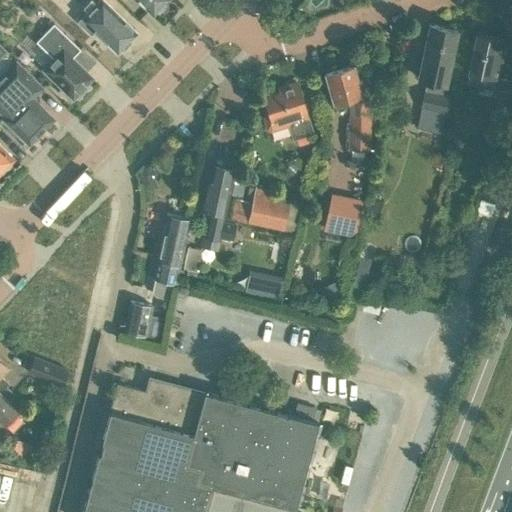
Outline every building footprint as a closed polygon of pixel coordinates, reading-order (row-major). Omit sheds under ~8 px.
[(103,0),(80,0),(91,11),(94,8),(96,11),(83,24),(91,32),(95,29),(117,51),(120,48),(123,48),(127,45),(127,42),(136,32),(103,0)] [(138,0),(153,15),(156,11),(159,11),(163,8),(163,5),(167,0),(138,0)] [(197,28),(213,21),(207,7),(191,13),(197,28)] [(56,24),(37,43),(53,59),(44,68),(72,97),(75,94),(78,96),(86,88),(84,85),(92,77),(72,57),(80,48),(56,24)] [(430,24),(418,78),(428,80),(426,92),(424,91),(418,120),(448,126),(451,114),(446,113),(449,96),(443,95),(457,30),(430,24)] [(476,34),(466,83),(479,86),(478,91),(496,96),(489,123),(503,126),(509,99),(508,99),(511,82),(511,81),(497,77),(505,40),(476,34)] [(0,46),(0,58),(6,64),(15,54),(3,43),(0,46)] [(17,60),(0,76),(0,110),(6,116),(4,118),(28,142),(31,139),(35,139),(40,134),(40,130),(52,118),(32,97),(43,86),(17,60)] [(353,65),(325,73),(336,114),(338,114),(337,110),(351,106),(349,149),(369,150),(371,102),(362,101),(360,94),(361,94),(353,65)] [(266,114),(264,117),(267,129),(271,131),(290,125),(294,138),(312,132),(296,81),(283,86),(285,91),(264,97),(269,113),(266,114)] [(0,173),(5,169),(8,168),(11,165),(12,162),(14,159),(0,144),(0,173)] [(212,164),(202,208),(210,210),(205,230),(205,233),(221,237),(233,239),(236,223),(224,220),(230,193),(233,178),(235,169),(212,164)] [(307,200),(312,185),(301,181),(296,196),(307,200)] [(234,198),(229,218),(294,233),(301,202),(288,199),(287,202),(276,200),(278,191),(254,186),(254,187),(248,185),(244,200),(234,198)] [(331,193),(323,230),(355,237),(363,199),(331,193)] [(370,198),(366,215),(379,217),(382,201),(370,198)] [(482,199),(478,210),(491,214),(495,203),(482,199)] [(158,259),(154,278),(176,282),(190,218),(167,213),(158,259)] [(186,245),(181,268),(195,271),(200,249),(186,245)] [(337,281),(319,289),(324,302),(343,294),(337,281)] [(36,322),(21,337),(33,349),(38,344),(49,354),(71,331),(58,319),(72,305),(65,299),(68,296),(59,287),(56,290),(49,283),(46,286),(43,283),(34,293),(36,296),(24,309),(36,322)] [(130,300),(124,330),(145,334),(151,305),(130,300)] [(0,356),(0,392),(8,400),(8,399),(14,393),(6,385),(9,382),(0,373),(0,371),(7,364),(0,356)] [(33,357),(27,372),(61,385),(67,370),(33,357)] [(290,511),(292,504),(295,505),(318,420),(288,412),(288,414),(276,411),(277,409),(204,389),(200,403),(117,381),(101,438),(103,439),(100,451),(98,450),(81,511),(290,511)] [(0,392),(0,420),(5,425),(20,410),(8,399),(8,400),(0,392)] [(20,489),(18,501),(43,504),(44,492),(20,489)]
